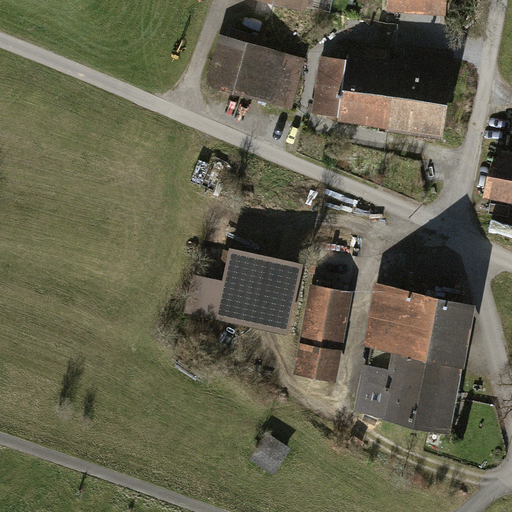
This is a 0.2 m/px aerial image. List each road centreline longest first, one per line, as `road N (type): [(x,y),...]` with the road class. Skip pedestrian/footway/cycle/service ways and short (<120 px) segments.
road 1 (track): [(459,230),(0,36)]
road 2 (residential): [(511,259),(459,230),(500,0)]
road 3 (track): [(0,437),(211,511)]
road 4 (track): [(459,230),(511,385)]
